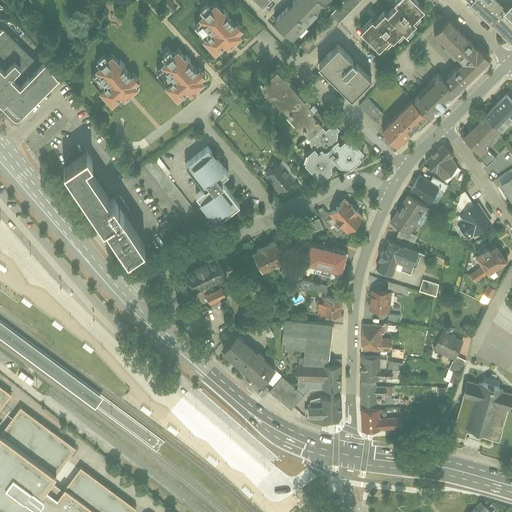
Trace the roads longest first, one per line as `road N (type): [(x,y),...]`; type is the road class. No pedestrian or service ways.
road 1 (tertiary): [(351,460),(269,427),(114,289)]
road 2 (residential): [(351,460),(356,296),(391,193)]
road 3 (residential): [(114,289),(275,212)]
road 4 (tertiary): [(114,289),(0,156)]
road 5 (tertiary): [(511,485),(351,460)]
road 6 (residential): [(405,168),(306,62)]
road 7 (residential): [(275,212),(193,111)]
road 8 (residential): [(275,212),(348,181),(391,193)]
